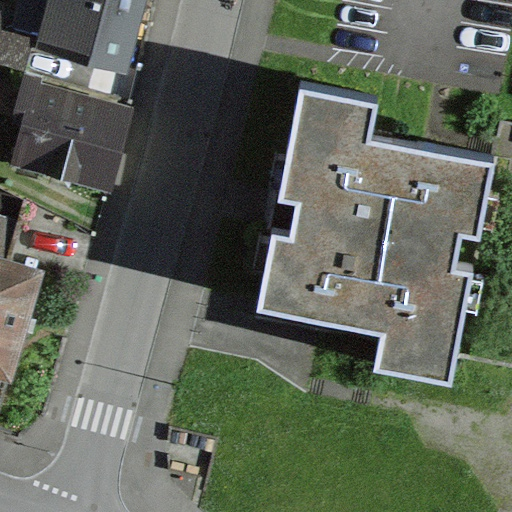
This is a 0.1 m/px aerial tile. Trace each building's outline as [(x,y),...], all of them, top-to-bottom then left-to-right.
[(122,63),(139,0),(50,0),(39,39),(122,63)] [(23,29),(0,24),(0,61),(22,67),(29,47),(23,29)] [(108,181),(128,107),(38,83),(41,73),(27,68),(16,110),(27,113),(16,155),(108,181)] [(511,121),(497,119),(490,154),(369,129),(376,92),(304,78),(257,296),(378,321),(371,357),(446,372),(451,351),(511,363),(511,121)] [(0,257),(8,260),(18,223),(0,217),(0,257)] [(38,267),(8,260),(0,257),(0,367),(8,370),(38,267)]
